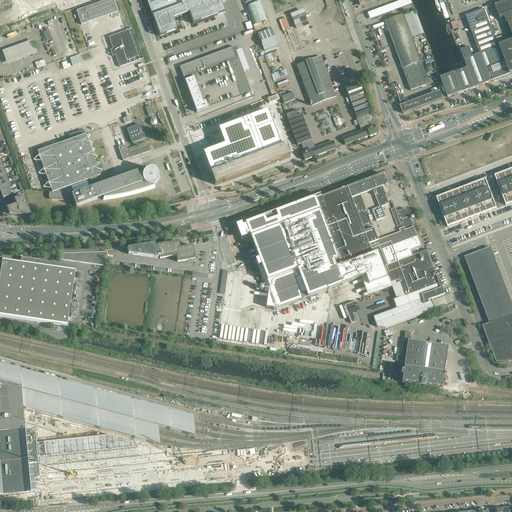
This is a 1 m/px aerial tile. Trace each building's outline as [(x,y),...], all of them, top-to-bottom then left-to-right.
[(113,0),(107,0),(76,11),(81,25),(118,12),(113,0)] [(177,30),(176,29),(173,19),(189,13),(193,24),(225,13),(219,0),(146,0),(155,23),(160,37),(177,30)] [(412,5),(410,0),(404,0),(368,13),(370,20),(412,5)] [(443,0),(437,0),(445,19),(450,17),(443,0)] [(260,1),(246,6),(253,25),(267,20),(260,1)] [(511,12),(507,1),(501,3),(505,14),(511,12)] [(505,14),(501,3),(495,5),(499,17),(505,14)] [(491,7),(486,9),(490,20),(495,18),(491,7)] [(470,14),(465,16),(471,32),(477,30),(476,27),(487,23),(487,22),(489,21),(484,10),(485,10),(484,9),(476,12),(470,14)] [(303,11),(291,15),(296,28),(297,28),(296,27),(307,23),(307,24),(308,24),(303,11)] [(421,62),(412,38),(424,34),(416,11),(404,15),(404,14),(385,21),(385,22),(403,69),(409,85),(408,85),(411,91),(430,84),(428,78),(427,78),(421,62)] [(511,21),(511,11),(511,12),(505,14),(499,17),(500,19),(504,17),(507,24),(508,23),(511,21)] [(283,18),(279,20),(284,31),(288,29),(283,18)] [(471,32),(479,53),(498,47),(489,21),(487,22),(487,23),(476,27),(477,30),(471,32)] [(271,29),(258,34),(264,51),(277,46),(271,29)] [(47,42),(53,41),(49,30),(44,31),(47,42)] [(139,60),(128,30),(108,37),(113,49),(110,50),(112,56),(115,55),(119,67),(139,60)] [(502,37),(497,39),(499,46),(509,74),(511,73),(511,41),(504,44),(502,37)] [(33,40),(2,50),(7,63),(38,54),(33,40)] [(461,50),(465,61),(467,68),(474,87),(509,74),(499,46),(498,47),(479,53),(472,56),(469,47),(461,50)] [(234,73),(243,70),(234,47),(180,67),(183,76),(197,113),(233,99),(197,113),(199,118),(203,116),(253,98),(251,92),(242,95),(234,73)] [(278,50),(265,55),(269,66),(271,66),(269,60),(281,56),(278,50)] [(297,65),(296,66),(299,73),(310,102),(311,103),(309,104),(310,105),(309,105),(310,105),(310,106),(311,105),(311,106),(336,97),(320,57),(297,66),(297,65)] [(467,68),(454,73),(461,92),(474,87),(467,68)] [(454,73),(441,78),(448,97),(461,92),(454,73)] [(359,82),(345,88),(349,99),(363,94),(359,82)] [(406,104),(402,106),(400,106),(403,114),(443,99),(442,98),(440,91),(406,104)] [(293,94),(282,98),(284,104),(295,100),(293,94)] [(363,94),(349,99),(357,119),(369,115),(371,114),(363,94)] [(398,96),(402,106),(406,104),(403,94),(398,96)] [(269,103),(279,100),(278,95),(267,99),(269,103)] [(148,116),(154,114),(150,105),(145,107),(148,116)] [(224,145),(202,153),(214,185),(290,157),(286,145),(281,147),(267,111),(218,129),(224,145)] [(295,111),(286,115),(297,145),(301,144),(311,140),(301,114),(297,115),(295,111)] [(338,115),(333,118),(337,127),(343,124),(338,115)] [(369,115),(357,119),(359,125),(364,123),(367,122),(368,121),(371,120),(369,115)] [(367,122),(364,123),(364,125),(366,129),(369,136),(377,134),(374,125),(370,127),(368,121),(367,122)] [(357,132),(342,137),(345,143),(345,145),(369,136),(366,129),(364,125),(364,123),(359,125),(361,131),(357,132)] [(140,125),(127,130),(132,143),(145,138),(140,125)] [(511,137),(508,126),(502,129),(508,145),(511,143),(511,137)] [(163,133),(164,132),(163,130),(163,129),(161,128),(160,128),(158,128),(157,128),(157,129),(156,130),(155,132),(156,133),(157,135),(158,136),(159,136),(161,136),(162,135),(163,135),(163,133)] [(502,129),(496,131),(502,147),(508,145),(502,129)] [(496,131),(489,133),(496,149),(502,147),(496,131)] [(489,133),(483,135),(490,151),(496,149),(489,133)] [(86,135),(38,152),(52,191),(97,177),(101,176),(86,135)] [(483,135),(477,138),(484,154),(490,151),(483,135)] [(477,138),(471,140),(478,156),(484,154),(477,138)] [(311,140),(301,144),(303,149),(308,147),(309,150),(301,152),(304,161),(312,158),(312,157),(336,148),(333,141),(314,148),(311,140)] [(471,140),(465,142),(472,158),(478,156),(471,140)] [(465,142),(459,145),(465,161),(472,158),(465,142)] [(129,149),(132,157),(133,157),(151,150),(149,146),(148,146),(146,143),(129,149)] [(130,158),(126,145),(118,147),(123,161),(130,158)] [(459,145),(453,147),(459,163),(465,161),(459,145)] [(453,147),(447,149),(453,165),(459,163),(453,147)] [(447,149),(441,151),(447,167),(453,165),(447,149)] [(441,151),(435,154),(441,170),(447,167),(441,151)] [(435,154),(429,156),(435,172),(441,170),(435,154)] [(429,156),(423,158),(425,166),(423,167),(426,175),(435,172),(429,156)] [(511,169),(507,171),(495,176),(501,191),(505,201),(506,205),(511,203),(511,169)] [(48,191),(47,199),(47,200),(48,201),(49,202),(50,202),(57,202),(63,203),(64,203),(71,204),(72,204),(73,205),(74,206),(74,207),(104,197),(104,198),(109,198),(113,197),(117,196),(122,196),(126,195),(130,194),(134,193),(138,192),(142,191),(146,190),(149,188),(152,188),(153,187),(154,187),(153,185),(155,183),(157,182),(158,180),(158,177),(158,175),(157,173),(155,171),(153,170),(150,170),(148,170),(146,171),(145,173),(144,175),(143,177),(140,178),(137,172),(100,185),(97,177),(52,191),(48,191)] [(383,174),(346,188),(351,199),(361,196),(382,187),(384,187),(386,182),(383,174)] [(9,179),(0,182),(0,188),(11,184),(9,179)] [(451,192),(436,198),(439,205),(441,211),(444,219),(447,227),(451,226),(454,225),(477,217),(493,210),(496,209),(494,203),(491,196),(488,188),(485,180),(482,181),(480,182),(477,183),(466,187),(451,192)] [(11,184),(0,188),(0,190),(1,194),(10,190),(8,186),(11,184)] [(400,234),(390,210),(382,187),(361,196),(351,199),(368,246),(400,234)] [(351,199),(346,188),(321,197),(315,199),(340,266),(371,254),(368,246),(351,199)] [(10,190),(1,194),(3,199),(12,196),(10,190)] [(274,310),(342,285),(336,268),(340,266),(315,199),(321,197),(320,195),(257,219),(245,223),(245,225),(243,226),(242,224),(236,226),(241,240),(247,238),(247,236),(249,235),(258,259),(255,260),(257,266),(265,286),(264,292),(268,293),(266,307),(274,309),(273,310),(274,310)] [(24,196),(5,203),(7,210),(9,215),(21,216),(20,215),(31,216),(24,196)] [(395,208),(390,210),(400,234),(413,228),(406,209),(397,213),(395,208)] [(400,234),(368,246),(371,254),(340,266),(336,268),(342,285),(365,277),(368,286),(376,283),(378,287),(386,284),(384,280),(388,278),(384,267),(412,257),(410,252),(421,248),(417,237),(413,228),(400,234)] [(148,245),(127,248),(128,254),(158,258),(158,257),(159,256),(160,257),(160,259),(176,256),(177,262),(188,260),(195,259),(194,257),(192,246),(184,247),(180,248),(180,246),(179,242),(161,245),(159,245),(158,246),(158,247),(155,247),(155,246),(155,244),(148,245)] [(490,247),(464,257),(465,257),(489,323),(482,326),(496,362),(511,361),(511,305),(490,247)] [(412,257),(384,267),(388,278),(390,283),(398,280),(404,296),(438,283),(435,276),(436,275),(436,274),(429,254),(427,255),(427,253),(428,252),(427,250),(426,250),(425,250),(423,251),(423,252),(412,257)] [(60,257),(60,260),(105,266),(106,259),(107,252),(64,254),(63,254),(60,257)] [(0,316),(67,326),(75,271),(2,260),(2,263),(0,263),(0,316)] [(223,270),(220,294),(225,294),(228,272),(228,271),(223,270)] [(397,311),(374,319),(377,327),(385,328),(407,320),(435,310),(434,310),(431,300),(422,303),(420,296),(440,288),(438,283),(404,296),(396,299),(393,300),(396,308),(397,311)] [(440,288),(420,296),(422,303),(431,300),(444,295),(442,289),(441,288),(440,288)] [(361,326),(360,337),(362,338),(362,336),(372,337),(375,338),(375,332),(372,332),(373,327),(361,326)] [(402,378),(402,383),(441,388),(442,383),(443,381),(445,382),(445,377),(443,377),(448,346),(410,340),(411,333),(405,332),(402,355),(406,356),(404,366),(403,371),(401,371),(401,375),(403,376),(402,378)] [(194,417),(0,364),(0,432),(21,430),(21,425),(19,406),(37,410),(159,445),(158,439),(157,431),(157,425),(196,435),(196,431),(195,423),(194,417)] [(0,432),(0,499),(28,497),(27,493),(27,489),(26,478),(37,478),(33,439),(32,432),(28,432),(26,430),(22,431),(21,430),(0,432)] [(37,478),(26,478),(27,489),(27,493),(37,492),(38,502),(226,483),(223,455),(187,458),(187,455),(178,455),(102,434),(33,439),(37,478)]
